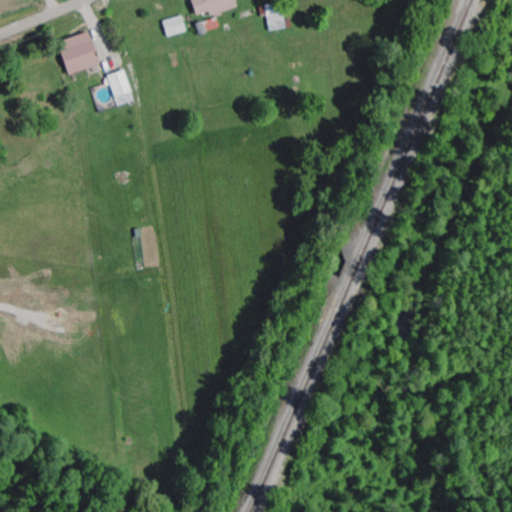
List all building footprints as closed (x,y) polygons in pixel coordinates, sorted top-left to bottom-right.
[(237,0),(193,0),(199,16),(211,12),(213,17),(240,8),(237,0)] [(271,32),(288,28),(283,2),(261,6),(263,15),(268,14),(271,32)] [(165,22),(170,37),(189,31),(184,15),(165,22)] [(102,64),(90,32),(59,43),(71,76),(102,64)] [(137,101),(126,70),(107,76),(110,86),(113,85),(120,106),(137,101)]
